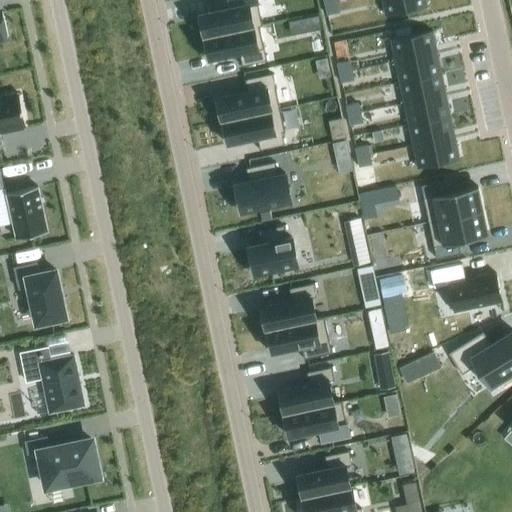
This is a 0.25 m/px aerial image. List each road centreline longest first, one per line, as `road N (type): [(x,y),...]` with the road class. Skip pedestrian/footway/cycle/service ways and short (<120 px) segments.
road 1 (residential): [(145,0),(253,511)]
road 2 (residential): [(56,0),(161,511)]
